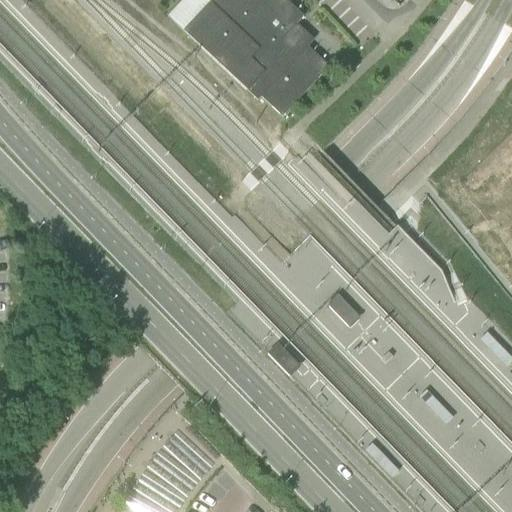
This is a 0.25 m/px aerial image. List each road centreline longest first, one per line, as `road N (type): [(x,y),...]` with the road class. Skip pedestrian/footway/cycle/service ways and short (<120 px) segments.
road 1 (tertiary): [(483,0),(417,89),(91,414),(26,511)]
road 2 (tertiary): [(66,511),(142,405),(440,107),(511,0)]
road 3 (secondary): [(375,511),(0,119)]
road 4 (secondary): [(0,168),(330,511)]
road 5 (track): [(291,140),(231,206),(286,263)]
road 6 (track): [(394,36),(291,140)]
